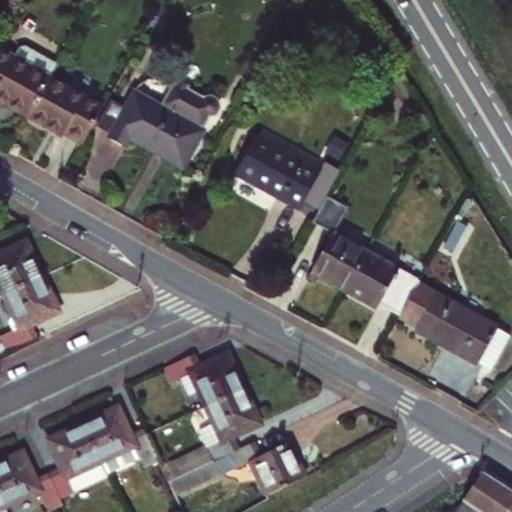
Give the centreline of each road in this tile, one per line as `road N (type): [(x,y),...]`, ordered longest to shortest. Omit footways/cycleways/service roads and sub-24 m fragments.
road 1 (residential): [(463,435),(222,301)]
road 2 (residential): [(222,301),(0,172)]
road 3 (residential): [(0,403),(222,301)]
road 4 (secondary): [(414,0),(511,162)]
road 5 (residential): [(349,511),(463,435)]
